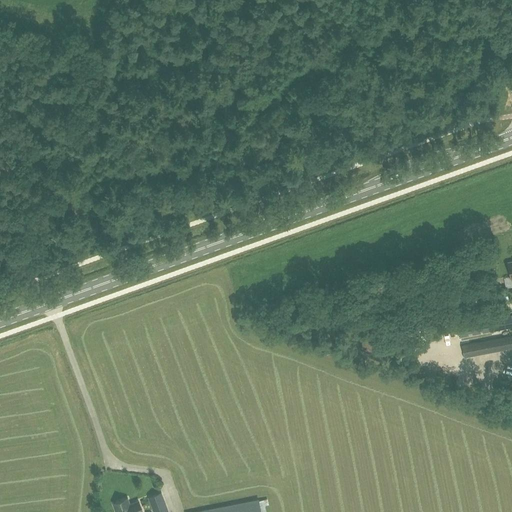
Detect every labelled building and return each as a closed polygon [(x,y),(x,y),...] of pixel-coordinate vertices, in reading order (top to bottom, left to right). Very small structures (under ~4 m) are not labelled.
[(497,291),(492,292),(494,302),(499,301),(509,299),(508,297),(507,291),(506,288),(496,291),(497,291)] [(455,318),(455,317),(455,309),(447,309),(447,318),(455,318)] [(511,315),(460,325),(460,324),(437,326),(438,337),(460,335),(461,337),(511,327),(511,315)] [(466,337),(467,343),(489,340),(488,334),(466,337)] [(511,335),(507,337),(501,338),(463,345),(465,357),(511,348),(511,335)] [(359,350),(371,354),(376,340),(365,336),(359,350)] [(150,500),(154,511),(174,511),(169,494),(150,500)] [(113,503),(116,511),(142,511),(138,501),(129,504),(127,498),(113,503)] [(266,511),(265,507),(263,500),(259,501),(259,500),(197,511),(266,511)]
